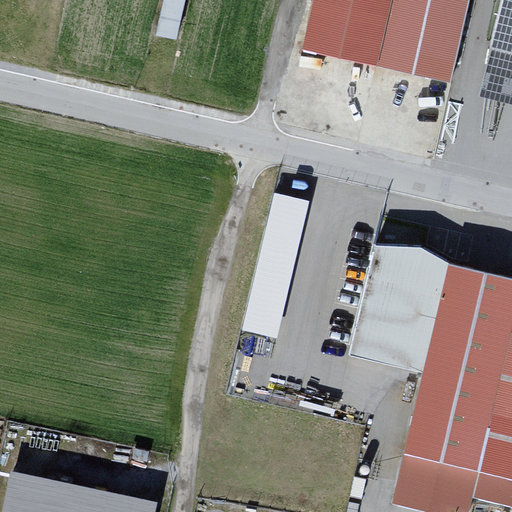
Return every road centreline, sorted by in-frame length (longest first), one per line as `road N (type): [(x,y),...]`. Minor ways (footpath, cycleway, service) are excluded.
road 1 (residential): [(252,144),(197,349),(180,511)]
road 2 (residential): [(511,205),(252,144)]
road 3 (residential): [(252,144),(0,87)]
road 4 (track): [(286,0),(252,144)]
